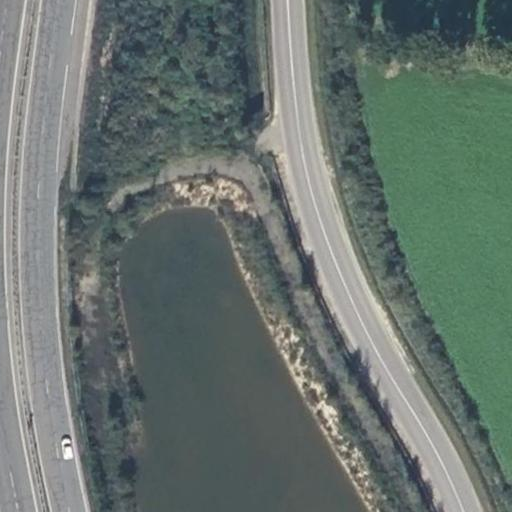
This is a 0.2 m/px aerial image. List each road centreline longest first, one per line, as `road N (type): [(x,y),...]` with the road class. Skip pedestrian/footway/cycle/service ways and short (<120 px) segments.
road 1 (tertiary): [(282,0),(297,144),(320,225),(358,319),(461,511)]
road 2 (trunk): [(70,511),(48,387),(36,241),(56,0)]
